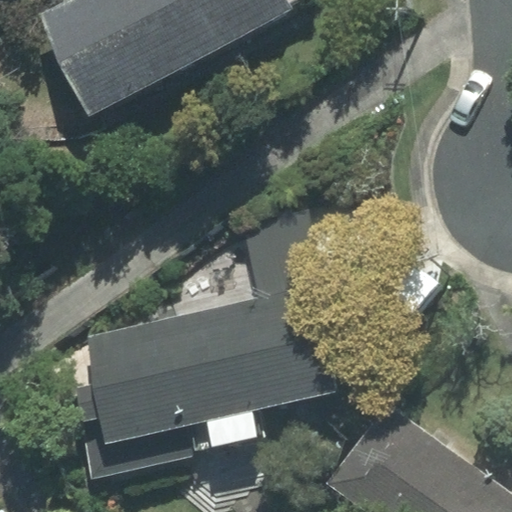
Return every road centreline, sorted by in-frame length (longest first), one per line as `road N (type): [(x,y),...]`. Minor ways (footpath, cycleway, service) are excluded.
road 1 (unknown): [(445,0),(0,344)]
road 2 (residential): [(499,147),(473,0)]
